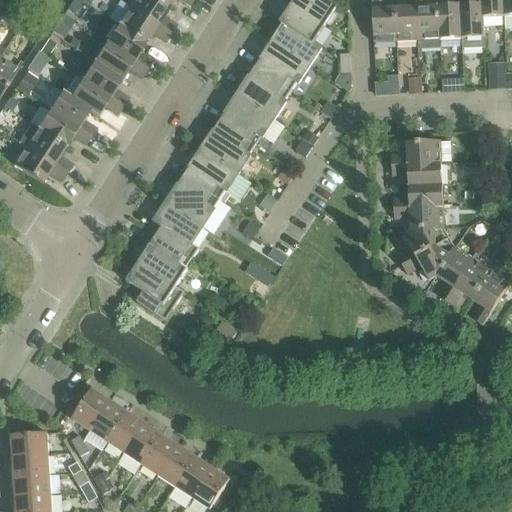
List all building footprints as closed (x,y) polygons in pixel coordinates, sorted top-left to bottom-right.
[(154,0),(134,0),(129,9),(170,36),(176,28),(163,19),(169,10),(154,0)] [(193,0),(154,0),(169,10),(175,0),(188,9),(194,0),(193,0)] [(296,0),(292,6),(325,28),(338,10),(323,0),(296,0)] [(371,0),(374,46),(397,45),(395,11),(384,11),(383,0),(371,0)] [(395,11),(397,45),(418,44),(416,0),(406,0),(407,10),(395,11)] [(416,0),(418,44),(418,61),(422,60),(421,51),(440,50),(440,43),(438,9),(427,9),(426,0),(416,0)] [(438,9),(440,43),(461,42),(459,0),(449,0),(450,8),(438,9)] [(459,0),(461,42),(462,51),(485,50),(484,41),(483,21),(482,21),(481,7),(480,7),(470,7),(469,0),(459,0)] [(480,0),(480,7),(481,7),(482,21),(483,21),(502,20),(502,28),(504,28),(502,0),(480,0)] [(511,0),(502,0),(504,28),(506,28),(506,20),(511,19),(511,0)] [(74,1),(67,12),(74,17),(81,5),(74,1)] [(279,25),(283,28),(284,27),(313,46),(314,46),(325,28),(292,6),(279,25)] [(129,9),(117,27),(145,46),(151,36),(164,45),(170,36),(129,9)] [(63,18),(54,32),(62,38),(72,23),(71,23),(63,18)] [(117,27),(105,45),(146,72),(152,64),(139,55),(145,46),(117,27)] [(273,44),(310,69),(322,51),(314,46),(313,46),(284,27),(283,28),(273,44)] [(47,43),(39,55),(46,60),(54,48),(47,43)] [(262,63),(256,72),(291,95),(297,86),(298,87),(310,69),(273,44),(261,62),(262,63)] [(105,45),(93,64),(121,82),(128,72),(141,81),(146,72),(105,45)] [(39,55),(28,72),(36,78),(47,60),(46,60),(39,55)] [(340,57),(340,67),(350,67),(350,57),(340,57)] [(85,58),(73,77),(75,78),(122,109),(128,101),(115,92),(121,82),(93,64),(85,58)] [(0,61),(0,98),(17,73),(0,61)] [(506,66),(489,67),(491,93),(507,92),(506,66)] [(341,77),(351,77),(350,67),(340,67),(341,77)] [(249,80),(237,98),(275,123),(286,105),(285,104),(291,95),(256,72),(250,81),(249,80)] [(17,89),(15,91),(24,97),(34,81),(26,75),(17,89)] [(75,78),(64,95),(70,99),(69,100),(89,113),(88,114),(97,120),(104,109),(116,118),(122,109),(75,78)] [(398,78),(388,79),(389,84),(389,98),(399,97),(398,78)] [(463,81),(453,81),(453,95),(458,95),(464,94),(463,81)] [(420,83),(408,83),(408,97),(421,96),(420,83)] [(61,94),(49,113),(90,140),(96,131),(83,123),(88,114),(89,113),(69,100),(70,99),(64,95),(61,94)] [(226,117),(220,126),(255,149),(261,140),(263,141),(275,123),(237,98),(225,116),(226,117)] [(10,100),(4,109),(12,114),(18,105),(10,100)] [(328,104),(321,115),(332,122),(339,111),(328,104)] [(49,113),(37,131),(65,149),(71,140),(84,148),(90,140),(49,113)] [(30,126),(18,144),(66,176),(72,167),(59,159),(65,149),(37,131),(30,126)] [(213,134),(202,152),(239,177),(251,159),(249,158),(255,149),(220,126),(214,135),(213,134)] [(308,134),(303,142),(314,149),(319,141),(308,134)] [(303,143),(296,154),(305,160),(313,149),(303,143)] [(24,150),(12,168),(41,186),(48,176),(61,184),(66,176),(18,144),(17,145),(24,150)] [(407,158),(392,159),(392,169),(441,167),(441,165),(451,165),(450,145),(440,145),(440,144),(407,145),(407,158)] [(191,171),(185,180),(219,203),(220,202),(225,194),(227,195),(239,177),(202,152),(190,170),(191,171)] [(441,167),(392,169),(392,179),(408,178),(409,190),(442,188),(441,168),(441,167)] [(286,170),(279,181),(288,187),(295,176),(286,170)] [(178,189),(166,207),(203,231),(214,214),(222,219),(230,209),(220,202),(219,203),(185,180),(179,189),(178,189)] [(409,201),(393,202),(394,212),(452,209),(452,208),(443,208),(442,188),(409,190),(409,201)] [(269,198),(262,209),(271,215),(278,204),(269,198)] [(163,230),(157,239),(192,262),(199,251),(193,247),(203,231),(166,207),(154,224),(163,230)] [(452,209),(394,212),(394,222),(410,222),(410,233),(444,232),(443,211),(452,211),(452,209)] [(252,226),(245,237),(253,242),(255,239),(260,232),(252,226)] [(411,252),(397,260),(402,268),(450,241),(444,232),(410,233),(402,238),(411,252)] [(150,248),(138,266),(176,290),(188,272),(186,271),(192,262),(157,239),(151,249),(150,248)] [(450,241),(402,268),(407,277),(421,270),(429,283),(436,279),(455,251),(450,241)] [(455,251),(436,279),(446,285),(437,298),(446,304),(478,255),(476,254),(471,262),(455,251)] [(478,255),(446,304),(454,309),(463,296),(472,303),(491,275),(474,263),(479,256),(478,255)] [(184,295),(176,290),(138,266),(127,284),(145,296),(138,305),(166,323),(184,295)] [(263,272),(257,283),(268,290),(275,280),(263,272)] [(491,275),(472,303),(482,309),(473,322),(478,325),(483,329),(510,287),(491,275)] [(222,324),(215,334),(231,345),(238,335),(222,324)] [(72,423),(90,434),(110,404),(92,392),(72,423)] [(110,404),(90,434),(107,445),(127,415),(110,404)] [(107,445),(124,457),(144,426),(127,415),(107,445)] [(144,426),(124,457),(141,468),(161,438),(144,426)] [(47,436),(11,438),(12,458),(48,456),(47,436)] [(161,438),(141,468),(158,479),(178,449),(161,438)] [(72,444),(76,451),(85,447),(80,439),(72,444)] [(76,451),(81,459),(89,455),(85,447),(76,451)] [(178,449),(158,479),(175,490),(195,460),(178,449)] [(48,456),(12,458),(14,477),(50,475),(48,456)] [(195,460),(175,490),(192,501),(212,471),(195,460)] [(73,478),(82,473),(77,465),(69,470),(73,478)] [(212,471),(192,501),(208,511),(210,511),(230,483),(212,471)] [(50,475),(14,477),(15,497),(51,494),(50,475)] [(94,482),(98,490),(107,485),(102,477),(94,482)] [(80,490),(85,498),(93,493),(89,485),(80,490)] [(98,490),(103,498),(112,493),(107,485),(98,490)] [(89,506),(98,501),(93,493),(85,498),(89,506)] [(52,511),(51,494),(15,497),(16,511),(52,511)]
